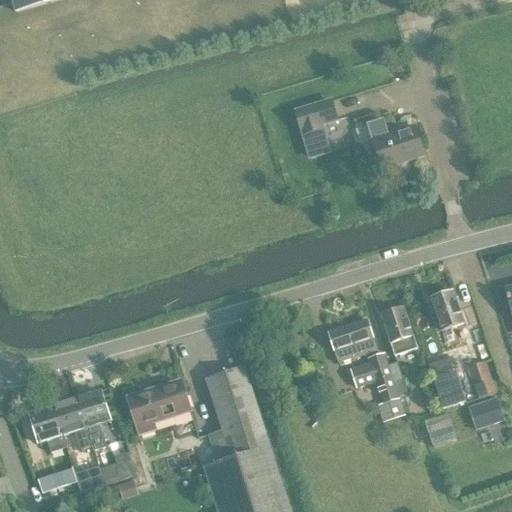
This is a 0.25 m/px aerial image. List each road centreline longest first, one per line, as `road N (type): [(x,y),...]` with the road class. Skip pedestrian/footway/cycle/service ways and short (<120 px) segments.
road 1 (tertiary): [(0,370),(59,368),(511,233)]
road 2 (unknown): [(462,244),(419,42),(434,24),(511,0)]
